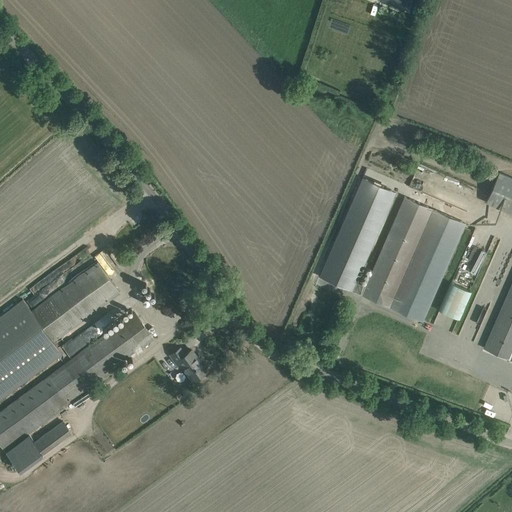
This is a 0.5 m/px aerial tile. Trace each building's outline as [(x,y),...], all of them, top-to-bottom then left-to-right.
[(380,0),(380,1),(402,8),(404,0),(380,0)] [(511,177),(499,172),(486,202),(511,213),(511,177)] [(319,276),(422,321),(465,223),(404,196),(365,286),(356,282),(395,192),(362,178),(319,276)] [(102,264),(112,257),(105,248),(96,254),(102,264)] [(0,399),(62,354),(53,341),(119,292),(98,262),(33,310),(26,301),(22,299),(0,315),(0,399)] [(451,282),(439,309),(458,318),(470,290),(451,282)] [(511,283),(484,348),(511,359),(511,283)] [(135,312),(0,413),(0,440),(7,451),(121,367),(119,365),(136,352),(138,355),(143,351),(141,348),(154,338),(135,312)] [(185,354),(180,348),(170,355),(178,366),(181,364),(193,381),(206,371),(191,349),(185,354)] [(36,442),(45,453),(73,433),(65,422),(36,442)]
